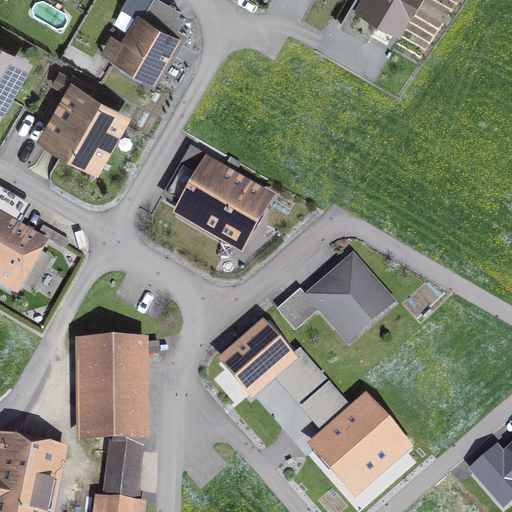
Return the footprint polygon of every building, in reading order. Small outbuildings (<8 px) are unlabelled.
[(366,0),(362,8),(397,28),(412,0),(366,0)] [(176,38),(139,17),(116,57),(153,78),(176,38)] [(0,94),(17,64),(0,54),(0,94)] [(73,91),(48,135),(96,162),(121,118),(73,91)] [(264,200),(209,169),(183,213),(239,245),(264,200)] [(39,243),(0,220),(0,278),(14,287),(39,243)] [(352,264),(315,297),(348,335),(368,317),(363,312),(381,296),(352,264)] [(303,293),(280,313),(295,330),(318,310),(303,293)] [(294,359),(263,324),(222,359),(252,395),(294,359)] [(132,344),(94,345),(95,435),(133,435),(132,344)] [(409,446),(366,397),(313,443),(356,492),(409,446)] [(0,511),(43,511),(56,451),(9,441),(0,483),(0,482),(0,511)] [(511,446),(503,454),(497,448),(472,469),(504,505),(511,497),(511,446)] [(96,511),(140,511),(142,504),(123,502),(125,489),(135,490),(140,452),(112,448),(106,500),(98,499),(96,511)]
